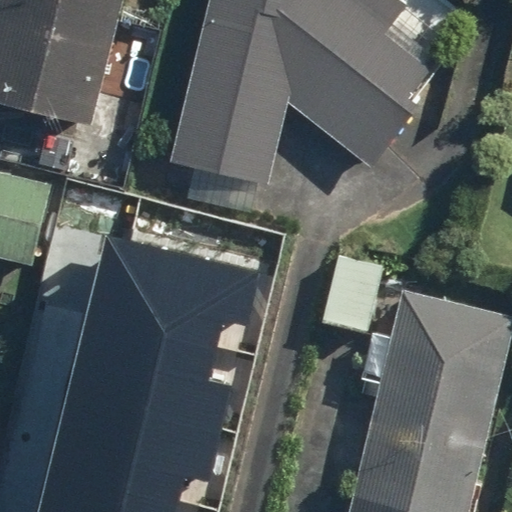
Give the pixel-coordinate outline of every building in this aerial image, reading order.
[(0,0),(0,101),(92,124),(123,0),(0,0)] [(206,0),(169,160),(270,183),(289,103),(376,165),(419,104),(409,96),(452,35),(403,0),(206,0)] [(109,143),(0,114),(0,157),(99,183),(109,143)] [(0,258),(28,265),(48,181),(0,169),(0,258)] [(54,511),(211,511),(271,262),(122,227),(54,511)] [(319,318),(365,327),(378,260),(332,252),(319,318)] [(345,511),(465,511),(511,322),(511,311),(401,285),(345,511)]
